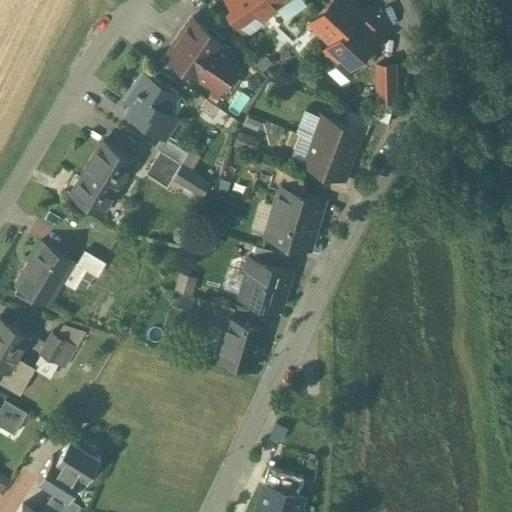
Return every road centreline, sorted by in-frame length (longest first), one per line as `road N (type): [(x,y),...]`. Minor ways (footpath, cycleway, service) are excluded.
road 1 (residential): [(214,511),(413,112),(417,63),(394,0)]
road 2 (residential): [(140,0),(0,206)]
